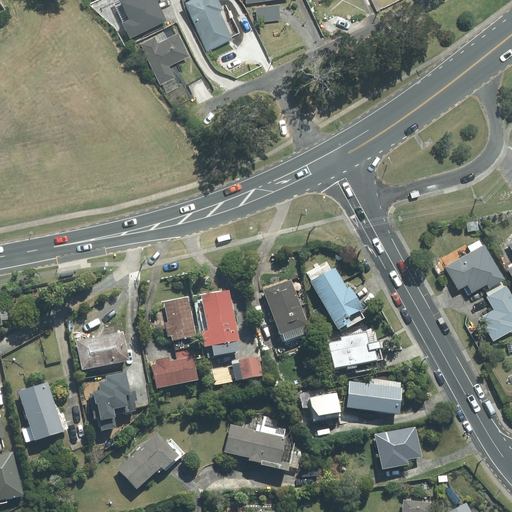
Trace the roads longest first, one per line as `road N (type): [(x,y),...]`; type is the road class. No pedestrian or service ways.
road 1 (secondary): [(329,161),(511,468)]
road 2 (secondary): [(329,161),(202,214),(0,256)]
road 3 (secondary): [(511,34),(329,161)]
